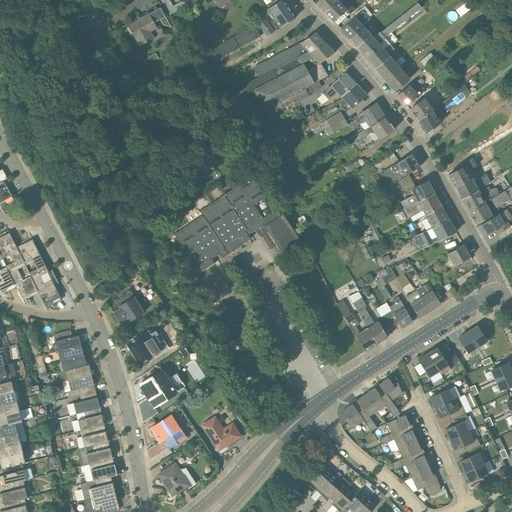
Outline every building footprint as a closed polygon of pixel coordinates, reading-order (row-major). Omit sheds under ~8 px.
[(213,0),(221,12),(232,5),(239,0),(213,0)] [(280,28),(295,18),(283,0),(282,0),(267,10),(274,20),(271,22),(276,30),(280,28)] [(318,0),(315,4),(322,12),(338,0),(318,0)] [(333,23),(334,22),(337,25),(350,13),(351,14),(355,9),(346,0),(338,0),(322,12),(333,23)] [(186,8),(185,6),(183,3),(175,7),(178,12),(186,8)] [(349,39),(357,48),(370,35),(373,38),(375,41),(420,6),(417,3),(380,33),(379,32),(373,37),(364,27),(363,26),(362,27),(349,39)] [(456,10),(461,17),(471,9),(466,3),(456,10)] [(357,48),(376,69),(389,57),(387,55),(394,50),(391,46),(397,42),(398,40),(392,32),(421,8),(420,6),(375,41),(373,38),(370,35),(357,48)] [(147,26),(165,16),(160,8),(149,14),(127,26),(132,35),(139,47),(154,39),(147,26)] [(372,20),(364,10),(354,17),(341,30),(340,30),(349,39),(362,27),(363,25),(363,26),(364,27),(372,20)] [(254,18),(267,37),(274,32),(270,26),(270,27),(261,14),(254,18)] [(496,29),(489,20),(486,23),(492,31),(496,29)] [(249,28),(255,39),(260,37),(254,25),(249,28)] [(250,42),(255,39),(249,28),(244,31),(250,42)] [(98,59),(99,58),(105,55),(98,42),(100,41),(93,31),(86,35),(84,31),(76,36),(84,51),(92,46),(98,59)] [(245,45),(250,42),(244,31),(239,34),(245,45)] [(253,69),(258,78),(270,72),(308,51),(310,53),(325,43),(315,32),(314,33),(300,44),(253,69)] [(241,47),(245,45),(239,34),(235,36),(241,47)] [(236,50),(241,47),(235,36),(230,39),(236,50)] [(231,53),(236,50),(230,39),(225,42),(231,53)] [(226,55),(231,53),(225,42),(220,45),(226,55)] [(260,112),(310,86),(328,76),(320,63),(334,53),(325,43),(310,53),(308,51),(270,72),(258,78),(244,85),(248,94),(249,93),(260,112)] [(221,58),(226,55),(220,45),(216,48),(221,58)] [(216,60),(221,58),(216,48),(211,50),(216,60)] [(212,63),(216,60),(211,50),(206,53),(212,63)] [(200,69),(212,63),(206,53),(195,60),(200,69)] [(424,66),(435,58),(431,53),(420,61),(424,66)] [(389,57),(376,69),(385,80),(399,67),(390,57),(389,57)] [(464,76),(468,80),(479,70),(476,66),(464,76)] [(399,67),(385,80),(395,92),(410,79),(399,67)] [(323,109),(332,104),(341,97),(341,98),(355,84),(345,73),(317,99),(321,104),(320,105),(323,109)] [(355,84),(341,98),(351,109),(366,95),(355,84)] [(407,106),(419,96),(409,85),(398,95),(407,106)] [(418,121),(426,134),(440,123),(442,122),(440,118),(470,94),(464,85),(443,102),(437,108),(434,110),(433,109),(418,121)] [(310,86),(260,112),(263,118),(274,112),(275,113),(299,100),(308,95),(313,92),(310,86)] [(409,109),(418,121),(433,109),(424,98),(409,109)] [(364,130),(384,117),(375,104),(357,116),(361,123),(360,124),(364,130)] [(329,127),(344,118),(340,112),(325,121),(329,127)] [(352,144),(373,132),(379,140),(394,129),(386,117),(384,117),(364,130),(349,139),(352,144)] [(344,118),(329,127),(325,130),(328,136),(348,125),(344,118)] [(329,127),(325,121),(321,123),(325,130),(329,127)] [(338,138),(332,141),(335,147),(345,142),(343,139),(338,138)] [(399,169),(403,176),(419,167),(412,155),(380,173),(387,186),(393,183),(388,174),(399,169)] [(458,169),(448,175),(454,185),(471,175),(474,174),(471,169),(476,167),(472,159),(466,162),(457,167),(458,169)] [(357,161),(346,167),(348,173),(360,166),(357,161)] [(269,165),(263,169),(267,174),(272,171),(269,165)] [(397,182),(403,192),(415,185),(409,175),(397,182)] [(463,202),(479,190),(490,182),(486,175),(475,183),(471,176),(454,185),(463,202)] [(178,249),(182,256),(187,264),(191,261),(200,274),(200,273),(214,264),(215,264),(209,256),(216,251),(221,259),(250,240),(245,232),(252,227),(259,237),(261,235),(270,250),(276,246),(284,257),(303,245),(282,214),(280,215),(276,209),(262,219),(253,206),(265,198),(254,181),(242,189),(240,185),(220,198),(199,212),(202,216),(174,235),(182,247),(178,249)] [(0,203),(12,196),(4,182),(0,184),(0,203)] [(402,210),(434,194),(427,182),(410,190),(413,196),(398,203),(402,210)] [(463,202),(469,212),(485,203),(503,191),(500,185),(491,190),(488,187),(480,193),(479,190),(463,202)] [(484,220),(492,216),(489,210),(493,207),(495,209),(510,199),(511,197),(511,188),(511,187),(504,192),(503,191),(485,203),(469,212),(475,224),(484,220)] [(330,191),(325,194),(329,199),(334,196),(330,191)] [(422,211),(425,216),(442,208),(434,194),(402,210),(407,219),(422,211)] [(432,229),(449,220),(442,208),(425,216),(418,220),(419,222),(421,223),(427,220),(432,229)] [(498,234),(507,229),(511,227),(508,221),(511,218),(511,217),(507,209),(498,215),(481,225),(486,235),(495,230),(498,234)] [(304,216),(294,220),(299,229),(308,225),(304,216)] [(337,217),(320,225),(324,232),(340,223),(337,217)] [(419,248),(424,245),(426,248),(447,237),(456,232),(449,220),(432,229),(436,236),(431,239),(426,232),(415,236),(414,238),(419,248)] [(369,227),(371,231),(375,241),(380,239),(373,225),(369,227)] [(10,255),(14,262),(16,266),(24,262),(16,247),(9,233),(0,237),(0,253),(1,255),(9,251),(10,255)] [(32,258),(37,269),(39,273),(46,269),(48,272),(48,273),(49,272),(32,240),(16,247),(24,262),(32,258)] [(468,261),(471,259),(463,245),(447,254),(455,267),(466,259),(468,261)] [(371,257),(365,247),(361,249),(367,260),(371,257)] [(389,255),(381,258),(383,264),(391,261),(389,255)] [(407,267),(404,262),(398,266),(401,271),(407,267)] [(23,280),(18,269),(16,266),(7,270),(15,285),(22,299),(38,291),(30,277),(30,276),(23,280)] [(385,271),(391,282),(396,279),(390,268),(385,271)] [(38,273),(30,277),(38,291),(45,306),(60,298),(53,283),(48,273),(48,272),(46,269),(39,273),(38,273)] [(386,285),(391,282),(385,271),(384,269),(378,272),(386,285)] [(0,273),(0,292),(15,285),(7,270),(0,273)] [(384,286),(380,278),(375,281),(379,289),(384,286)] [(416,290),(430,311),(441,304),(432,290),(431,290),(427,283),(416,290)] [(457,294),(453,288),(445,293),(449,299),(457,294)] [(416,290),(405,297),(419,318),(430,311),(416,290)] [(367,328),(367,327),(377,344),(388,337),(378,321),(374,324),(364,307),(366,306),(357,291),(349,297),(359,313),(358,314),(367,328)] [(113,313),(121,324),(127,320),(128,322),(144,312),(134,297),(118,307),(120,309),(113,313)] [(389,307),(396,320),(401,329),(412,322),(404,308),(398,297),(393,300),(395,304),(389,307)] [(164,308),(161,303),(155,307),(158,312),(164,308)] [(355,326),(359,324),(352,313),(344,318),(365,352),(377,344),(367,327),(367,328),(359,333),(355,326)] [(487,341),(477,326),(468,332),(477,347),(487,341)] [(57,352),(81,345),(79,336),(80,336),(80,335),(72,337),(70,330),(54,335),(55,341),(55,342),(57,352)] [(145,362),(155,356),(156,358),(170,349),(164,340),(160,342),(156,335),(158,334),(156,331),(151,334),(149,330),(132,341),(132,342),(127,345),(139,364),(145,361),(145,362)] [(477,347),(468,332),(458,338),(468,353),(477,347)] [(60,362),(84,356),(81,345),(57,352),(60,362)] [(193,353),(188,346),(181,350),(185,357),(193,353)] [(437,348),(427,354),(438,372),(441,376),(451,370),(437,348)] [(438,372),(427,354),(418,360),(429,378),(438,372)] [(459,361),(455,355),(450,358),(453,364),(459,361)] [(60,362),(62,372),(66,371),(66,370),(86,365),(84,356),(60,362)] [(511,372),(507,363),(491,370),(496,381),(511,372)] [(66,371),(68,380),(91,375),(89,365),(86,365),(66,370),(66,371)] [(165,372),(164,370),(140,385),(154,407),(178,392),(167,376),(165,377),(163,374),(165,372)] [(511,372),(496,381),(500,391),(511,385),(511,372)] [(80,395),(96,391),(91,375),(68,380),(71,390),(66,391),(68,398),(80,395)] [(388,378),(382,382),(379,384),(378,383),(372,387),(374,388),(374,390),(375,389),(381,397),(385,394),(391,402),(391,401),(402,394),(397,382),(393,385),(388,378)] [(0,394),(14,391),(11,381),(1,384),(0,384),(0,394)] [(422,386),(425,392),(431,389),(428,383),(422,386)] [(385,394),(381,397),(375,389),(374,390),(374,388),(365,394),(377,411),(386,405),(387,408),(393,404),(391,401),(391,402),(385,394)] [(430,398),(435,409),(454,400),(449,389),(430,398)] [(0,405),(17,401),(14,391),(0,394),(0,405)] [(84,412),(100,408),(96,391),(80,395),(72,397),(76,414),(83,412),(84,412)] [(365,394),(360,398),(357,400),(358,401),(357,402),(363,410),(358,413),(364,421),(363,421),(365,424),(371,420),(369,417),(377,411),(365,394)] [(182,400),(186,405),(192,401),(188,396),(182,400)] [(454,400),(435,409),(439,419),(450,414),(453,419),(458,417),(465,414),(458,398),(454,400)] [(363,410),(357,402),(358,401),(357,400),(356,399),(350,403),(351,404),(342,411),(347,417),(344,419),(351,430),(363,421),(364,421),(358,413),(363,410)] [(0,415),(19,411),(17,401),(0,405),(0,415)] [(393,416),(399,412),(393,404),(387,408),(393,416)] [(88,429),(104,425),(100,408),(84,412),(85,418),(78,420),(81,431),(88,429)] [(0,415),(0,426),(15,422),(15,423),(22,421),(19,411),(0,415)] [(461,423),(445,430),(449,441),(468,432),(464,421),(467,418),(465,414),(458,417),(461,423)] [(168,449),(179,442),(180,444),(189,438),(181,427),(180,427),(172,415),(151,429),(157,439),(162,436),(164,439),(163,440),(168,449)] [(405,415),(386,424),(391,434),(400,430),(402,435),(411,431),(411,432),(412,431),(414,431),(411,424),(409,425),(405,415)] [(45,416),(37,417),(39,425),(47,424),(45,416)] [(215,416),(202,425),(217,448),(218,448),(223,444),(225,447),(240,436),(232,423),(224,428),(215,416)] [(371,420),(365,424),(371,432),(376,428),(371,420)] [(0,436),(18,432),(15,423),(15,422),(0,426),(0,436)] [(84,448),(108,442),(104,425),(88,429),(89,435),(75,438),(78,449),(84,448)] [(398,449),(417,440),(412,431),(411,432),(411,431),(402,435),(400,430),(391,434),(388,435),(391,441),(394,440),(398,449)] [(0,447),(20,443),(18,432),(0,436),(0,447)] [(468,432),(449,441),(454,451),(465,446),(468,451),(480,446),(476,436),(471,436),(468,432)] [(391,441),(388,435),(379,439),(382,445),(391,441)] [(360,439),(356,442),(361,448),(364,445),(360,439)] [(195,442),(199,449),(204,447),(199,440),(195,442)] [(414,460),(422,456),(423,457),(424,456),(426,456),(423,449),(421,450),(417,440),(398,449),(402,459),(411,455),(414,460)] [(82,466),(83,466),(112,459),(108,442),(84,448),(78,449),(82,466)] [(0,458),(23,453),(20,443),(0,447),(0,458)] [(0,458),(0,462),(2,469),(22,463),(26,462),(23,453),(0,458)] [(459,462),(464,472),(483,464),(479,453),(459,462)] [(409,474),(428,466),(424,456),(423,457),(422,456),(414,460),(411,455),(402,459),(400,460),(402,466),(405,465),(409,474)] [(93,481),(111,477),(118,475),(118,474),(116,475),(112,459),(96,463),(89,465),(93,481)] [(400,460),(391,464),(393,470),(402,466),(400,460)] [(0,476),(3,487),(23,481),(26,480),(22,463),(2,469),(3,475),(0,475),(0,476)] [(172,496),(189,485),(175,464),(160,473),(167,484),(165,485),(172,496)] [(483,464),(464,472),(469,483),(488,474),(483,464)] [(82,474),(80,466),(72,468),(74,476),(82,474)] [(428,466),(409,474),(402,478),(404,482),(411,478),(417,491),(424,488),(425,491),(426,493),(427,493),(428,494),(429,495),(431,496),(432,496),(433,496),(435,495),(436,494),(437,494),(438,493),(439,492),(439,491),(440,490),(440,489),(440,488),(440,487),(440,486),(439,485),(434,474),(433,475),(428,466)] [(310,481),(318,489),(331,475),(322,467),(310,481)] [(318,489),(326,496),(339,482),(331,475),(318,489)] [(490,476),(483,479),(486,485),(493,482),(490,476)] [(87,482),(80,484),(84,501),(115,493),(111,477),(93,481),(87,483),(87,482)] [(4,504),(19,500),(27,497),(25,487),(23,481),(3,487),(4,493),(0,493),(0,494),(1,494),(4,504)] [(326,496),(334,503),(347,489),(339,482),(326,496)] [(311,487),(308,484),(302,490),(306,493),(311,487)] [(343,511),(344,509),(347,506),(346,506),(355,496),(354,496),(347,489),(334,503),(342,510),(343,511)] [(347,506),(353,511),(355,511),(367,499),(358,492),(354,496),(355,496),(346,506),(347,506)] [(91,499),(91,500),(94,509),(101,507),(102,511),(110,511),(119,510),(115,493),(84,501),(91,499)] [(315,502),(318,504),(324,498),(321,495),(315,502)] [(324,498),(318,504),(322,507),(327,501),(324,498)] [(367,499),(355,511),(370,511),(375,507),(367,499)] [(27,511),(25,505),(21,506),(19,500),(4,504),(5,510),(0,511),(2,511),(1,511),(27,511)]
